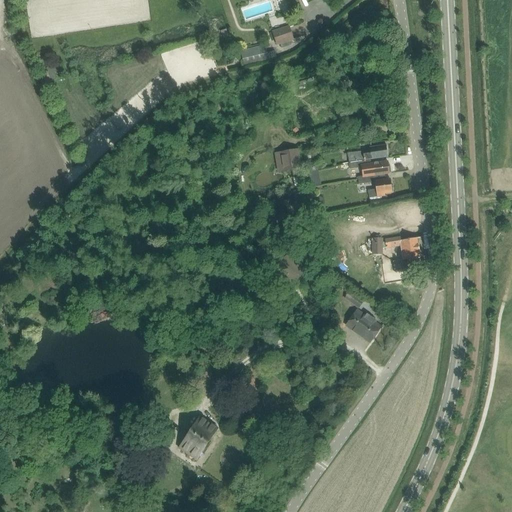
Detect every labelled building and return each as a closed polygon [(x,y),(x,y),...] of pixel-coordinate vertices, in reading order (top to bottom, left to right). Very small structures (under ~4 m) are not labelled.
[(294,40),(290,26),(272,32),(277,46),(294,40)] [(268,60),(267,54),(243,59),(245,66),(268,60)] [(54,64),(46,67),(52,81),(64,76),(62,73),(66,71),(63,65),(60,66),(59,63),(54,64)] [(388,157),(386,145),(385,145),(386,145),(370,148),(371,153),(362,155),(361,151),(349,153),(350,162),(370,159),(387,157),(388,157)] [(298,149),(275,152),(277,162),(282,161),(283,170),(291,169),(293,178),(301,177),(298,149)] [(371,165),(370,159),(350,162),(351,168),(360,167),(371,165)] [(371,165),(362,166),(363,177),(372,176),(390,173),(389,168),(391,168),(390,164),(389,164),(388,162),(373,164),(373,165),(371,165)] [(363,177),(358,178),(359,184),(373,182),(372,176),(363,177)] [(392,192),(391,179),(375,181),(376,189),(369,190),(370,196),(385,195),(384,193),(392,192)] [(421,257),(417,238),(401,240),(401,237),(386,240),(386,242),(383,242),(383,238),(374,238),(374,254),(383,255),(383,248),(401,245),(403,259),(394,261),(394,262),(395,269),(410,267),(422,265),(421,257)] [(288,255),(278,265),(295,282),(305,272),(288,255)] [(364,301),(356,296),(350,292),(345,299),(351,303),(359,308),(364,301)] [(346,325),(364,338),(370,343),(382,327),(375,323),(377,321),(365,313),(364,314),(358,310),(355,313),(346,325)] [(180,447),(181,448),(197,459),(218,428),(201,417),(193,428),(192,427),(189,433),(190,433),(180,447)]
